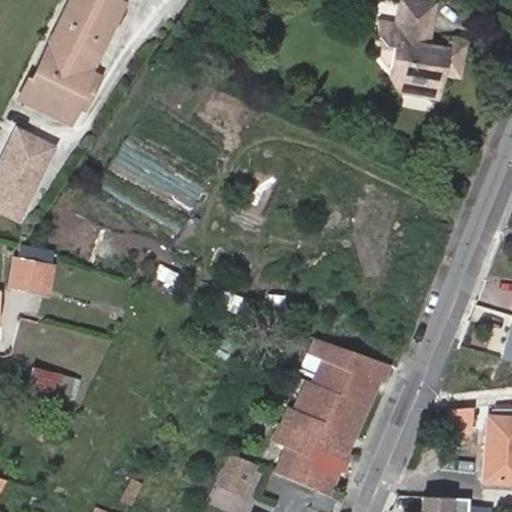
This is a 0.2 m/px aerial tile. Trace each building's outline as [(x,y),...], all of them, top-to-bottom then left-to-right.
[(88,73),(122,3),(116,0),(73,0),(61,24),(78,33),(68,54),(50,46),(32,82),(28,80),(20,96),(70,120),(92,75),(88,73)] [(430,2),(418,0),(396,0),(394,22),(375,19),(373,32),(383,45),(390,45),(387,71),(399,87),(439,93),(442,74),(451,75),(452,66),(458,66),(460,48),(433,44),(432,48),(424,47),(430,2)] [(61,24),(50,46),(68,54),(78,33),(61,24)] [(17,129),(0,163),(8,168),(0,183),(0,196),(20,206),(43,160),(39,159),(47,144),(17,129)] [(0,183),(8,168),(0,163),(0,211),(14,218),(20,206),(0,196),(0,183)] [(29,243),(18,240),(14,257),(53,265),(56,252),(29,243)] [(14,257),(9,285),(49,292),(53,265),(14,257)] [(340,496),(386,360),(313,335),(300,373),(299,372),(276,442),(281,444),(272,473),(340,496)] [(170,360),(155,413),(172,418),(179,397),(200,404),(210,371),(170,360)] [(510,391),(510,362),(449,362),(448,390),(510,391)] [(66,396),(71,377),(35,366),(30,387),(66,396)] [(511,417),(488,417),(484,480),(511,482),(511,417)] [(256,462),(232,452),(218,481),(243,492),(256,462)] [(141,483),(132,479),(122,499),(131,503),(141,483)] [(444,511),(445,497),(419,495),(419,511),(402,510),(401,511),(444,511)]
